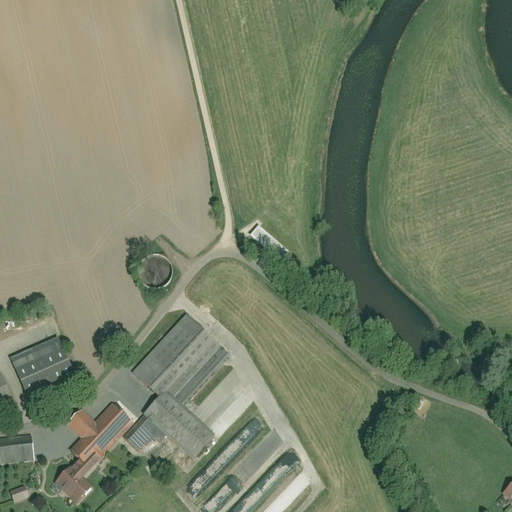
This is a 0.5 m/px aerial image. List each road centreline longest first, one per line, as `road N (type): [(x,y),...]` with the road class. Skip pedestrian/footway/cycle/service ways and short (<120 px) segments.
road 1 (residential): [(0,433),(48,424),(118,374),(198,259),(227,250),(394,385),(492,417),(511,437)]
road 2 (track): [(227,250),(181,0)]
